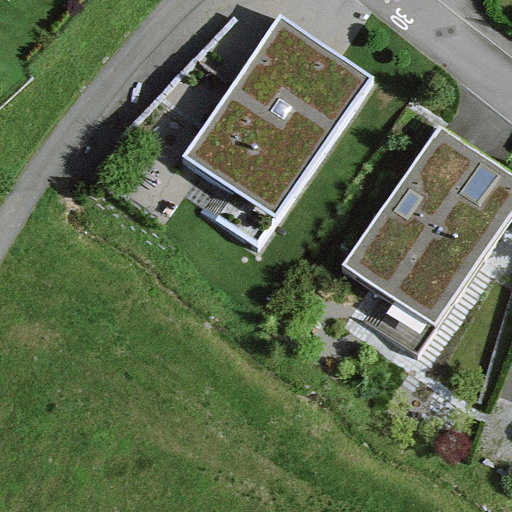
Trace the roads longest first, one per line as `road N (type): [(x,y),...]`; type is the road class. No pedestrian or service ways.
road 1 (track): [(0,243),(149,32),(181,0)]
road 2 (residential): [(402,0),(511,87)]
